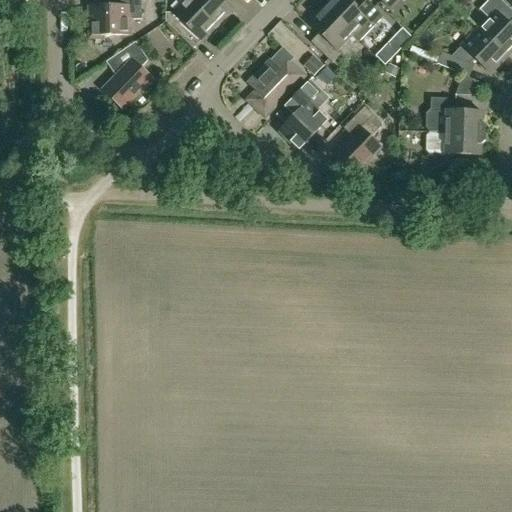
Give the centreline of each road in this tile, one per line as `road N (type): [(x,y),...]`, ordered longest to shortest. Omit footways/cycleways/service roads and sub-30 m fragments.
road 1 (unclassified): [(503,213),(168,196),(142,161)]
road 2 (unknown): [(70,511),(83,215)]
road 3 (residential): [(286,0),(217,75),(197,117),(142,161)]
road 4 (residential): [(142,161),(66,96),(55,0)]
road 5 (unknown): [(142,161),(83,215),(17,192)]
road 6 (residential): [(503,213),(511,92)]
